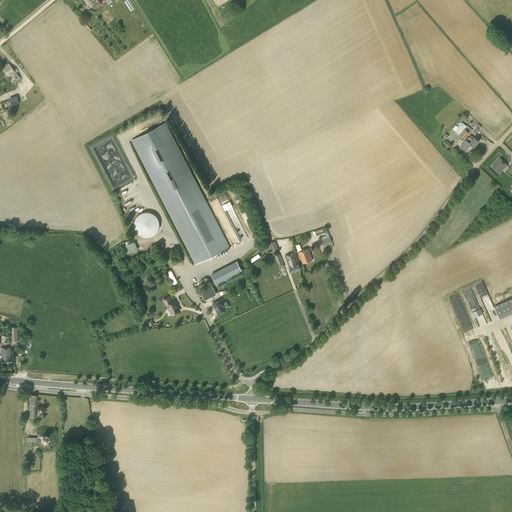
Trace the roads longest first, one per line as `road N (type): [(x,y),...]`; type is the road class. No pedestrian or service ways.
road 1 (unclassified): [(251,399),(251,381),(297,358),(419,241),(511,129)]
road 2 (secondary): [(251,399),(386,408),(511,401)]
road 3 (secondary): [(0,381),(251,399)]
